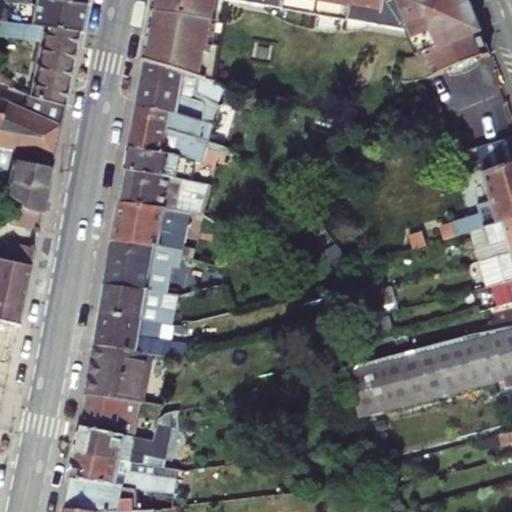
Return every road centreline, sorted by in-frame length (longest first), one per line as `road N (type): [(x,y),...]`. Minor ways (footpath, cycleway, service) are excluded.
road 1 (primary): [(94,129),(21,511)]
road 2 (primary): [(94,129),(119,0)]
